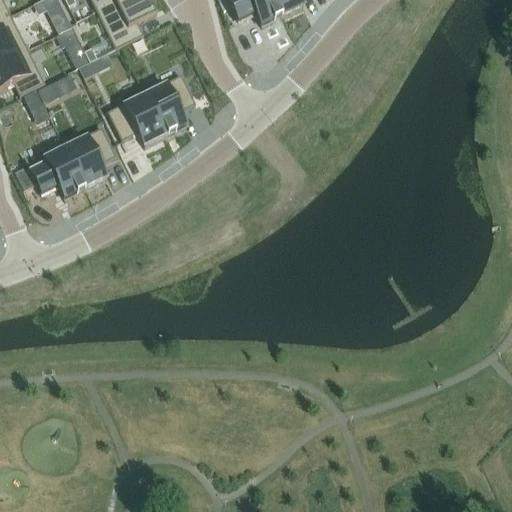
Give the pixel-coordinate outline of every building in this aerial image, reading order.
[(0,0),(0,25),(10,20),(0,0)] [(55,0),(50,0),(41,5),(46,15),(58,39),(71,32),(69,29),(55,0)] [(71,0),(62,0),(68,11),(75,7),(71,0)] [(87,0),(95,16),(126,0),(87,0)] [(146,0),(126,0),(95,16),(114,54),(143,40),(138,31),(137,28),(156,19),(146,0)] [(225,0),(238,26),(254,18),(261,31),(282,21),(271,0),(225,0)] [(271,0),(282,21),(303,11),(297,0),(271,0)] [(0,67),(27,54),(10,20),(0,25),(0,67)] [(91,53),(83,56),(89,67),(91,66),(96,63),(91,53)] [(27,54),(0,67),(0,95),(12,89),(19,102),(44,89),(27,54)] [(89,67),(77,73),(83,84),(97,77),(91,66),(89,67)] [(145,100),(144,100),(164,142),(185,131),(179,118),(195,110),(180,80),(162,89),(162,91),(145,100)] [(52,87),(36,96),(42,108),(58,100),(52,87)] [(122,109),(106,117),(121,146),(137,138),(143,152),(164,142),(144,100),(145,100),(141,91),(119,102),(122,109)] [(65,152),(64,153),(85,194),(106,184),(99,170),(115,162),(101,133),(82,142),(83,144),(75,148),(65,152)] [(27,167),(26,168),(41,199),(57,191),(64,205),(85,194),(64,153),(65,152),(61,144),(39,155),(43,162),(31,168),(28,169),(27,167)] [(27,170),(14,176),(23,194),(35,188),(27,170)]
